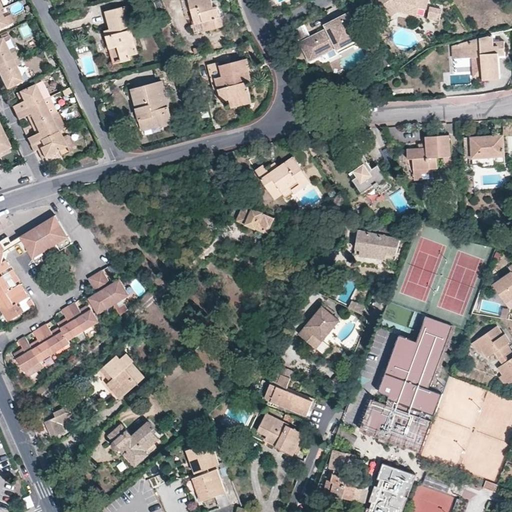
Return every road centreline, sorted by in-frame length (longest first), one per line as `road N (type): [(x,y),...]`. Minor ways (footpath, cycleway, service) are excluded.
road 1 (residential): [(284,117),(511,106)]
road 2 (residential): [(38,0),(117,167)]
road 3 (residential): [(117,167),(267,130),(284,117)]
road 4 (residential): [(44,185),(86,240),(89,256),(76,289),(50,310)]
road 5 (residential): [(52,511),(0,390)]
